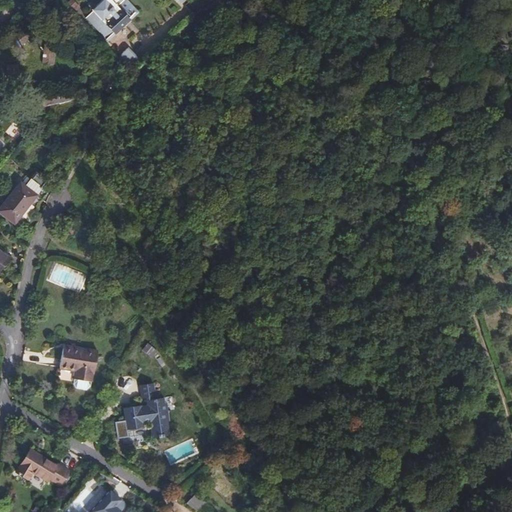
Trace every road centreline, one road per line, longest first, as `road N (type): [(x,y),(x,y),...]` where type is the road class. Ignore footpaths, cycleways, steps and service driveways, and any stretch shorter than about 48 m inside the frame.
road 1 (motorway): [(0,462),(55,289),(102,0)]
road 2 (track): [(511,430),(433,223),(416,137),(389,73),(337,0)]
road 3 (track): [(61,196),(140,84),(214,10),(210,0)]
road 4 (motorway): [(32,0),(0,198)]
road 5 (residential): [(177,501),(1,409)]
road 6 (residential): [(14,336),(38,244),(61,196)]
